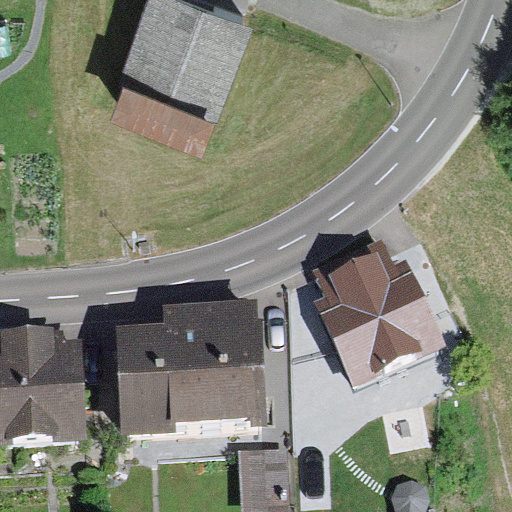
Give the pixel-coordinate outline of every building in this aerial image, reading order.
[(112,105),(204,139),(216,107),(219,109),(255,12),(222,0),(147,0),(121,69),(125,70),(112,105)] [(316,310),(356,399),(448,357),(408,268),(396,274),(383,245),(313,277),(326,306),(316,310)] [(117,339),(122,449),(176,447),(175,440),(270,435),(265,333),(260,333),(259,312),(165,316),(166,337),(117,339)] [(0,457),(88,453),(82,349),(66,350),(65,338),(0,341),(0,457)] [(291,511),(288,455),(241,458),(243,511),(291,511)] [(395,511),(427,511),(431,505),(428,491),(413,485),(398,490),(393,502),(395,511)]
